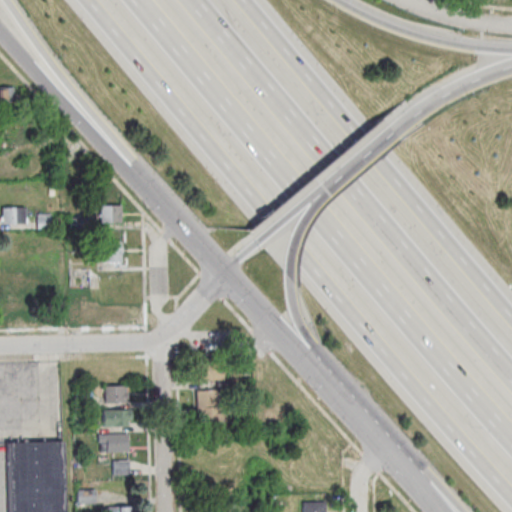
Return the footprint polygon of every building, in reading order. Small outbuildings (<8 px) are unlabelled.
[(0,88),(14,88),(14,96),(20,96),(20,103),(0,103),(0,88)] [(0,144),(21,145),(21,128),(0,128),(0,144)] [(100,208),(121,207),(121,224),(101,225),(100,208)] [(2,210),(25,209),(25,210),(29,210),(29,217),(26,217),(26,226),(3,226),(2,210)] [(38,216),(51,215),(52,230),(38,230),(38,216)] [(70,220),(87,219),(87,229),(70,230),(70,220)] [(17,231),(0,231),(0,248),(17,248),(17,231)] [(103,244),(122,244),(122,264),(104,264),(103,244)] [(31,280),(3,280),(3,295),(31,295),(31,280)] [(69,325),(83,325),(83,285),(69,285),(69,325)] [(101,306),(101,301),(88,301),(88,323),(125,323),(125,306),(101,306)] [(196,364),(223,364),(224,382),(197,382),(196,364)] [(217,383),(232,382),(233,390),(218,390),(217,383)] [(104,388),(126,387),(126,405),(105,405),(104,388)] [(196,393),(216,392),(216,409),(197,410),(196,393)] [(128,423),(128,428),(103,429),(103,412),(131,411),(131,423),(128,423)] [(223,414),(223,429),(198,430),(197,416),(223,414)] [(127,435),(128,454),(107,454),(107,444),(98,444),(98,436),(127,435)] [(64,511),(9,511),(7,445),(63,443),(64,511)] [(113,462),(129,462),(130,476),(113,477),(113,462)] [(78,490),(96,490),(96,505),(78,505),(78,490)] [(303,511),(303,504),(326,503),(326,511),(303,511)]
